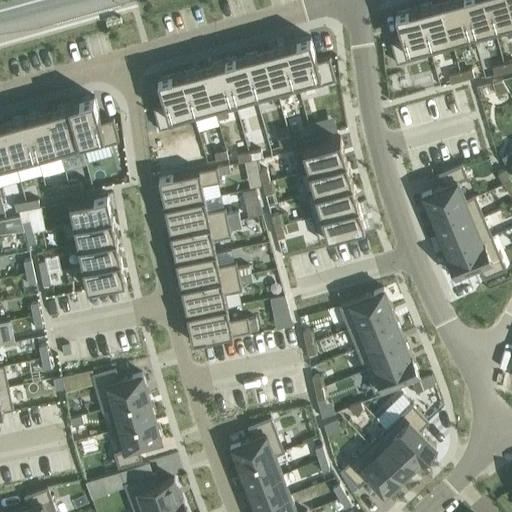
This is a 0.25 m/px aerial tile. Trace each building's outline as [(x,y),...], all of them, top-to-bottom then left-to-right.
[(440,0),(438,0),(419,5),(432,52),(454,46),(440,0)] [(464,0),(440,0),(454,46),(455,46),(453,41),(474,35),(464,0)] [(487,0),(464,0),(474,35),(495,30),(487,0)] [(511,10),(509,0),(487,0),(495,30),(511,25),(511,10)] [(402,36),(390,39),(397,62),(432,52),(419,5),(396,12),(402,36)] [(311,36),(286,42),(299,89),(336,79),(329,56),(317,59),(311,36)] [(286,42),(266,48),(278,95),(299,89),(286,42)] [(266,48),(245,54),(258,100),(278,95),(266,48)] [(245,54),(224,59),(237,106),(258,100),(245,54)] [(224,59),(203,65),(216,112),(237,106),(224,59)] [(504,62),(493,65),(495,73),(506,70),(504,62)] [(203,65),(182,71),(195,118),(216,112),(203,65)] [(472,67),(461,70),(463,78),(474,75),(472,67)] [(461,70),(449,74),(451,81),(463,78),(461,70)] [(164,101),(153,105),(159,128),(195,118),(182,71),(158,78),(164,101)] [(502,78),(491,81),(495,93),(508,89),(502,78)] [(70,102),(83,149),(120,139),(113,116),(101,119),(94,94),(69,101),(69,103),(70,102)] [(48,108),(61,155),(83,149),(70,102),(69,103),(48,108)] [(26,115),(39,161),(61,155),(48,108),(26,115)] [(26,115),(4,121),(17,167),(39,161),(26,115)] [(313,136),(325,133),(321,118),(309,121),(313,136)] [(0,172),(17,167),(4,121),(0,121),(0,172)] [(301,131),(290,134),(292,142),(304,138),(301,131)] [(290,134),(278,137),(280,145),(292,142),(290,134)] [(340,135),(294,148),(301,172),(310,169),(309,168),(347,158),(340,135)] [(226,148),(215,150),(216,158),(228,156),(226,148)] [(261,148),(249,150),(251,158),(256,157),(263,155),(261,148)] [(511,149),(503,155),(511,170),(511,149)] [(249,150),(238,152),(239,160),(244,159),(251,158),(249,150)] [(251,158),(244,159),(246,170),(258,168),(256,157),(251,158)] [(347,158),(309,168),(310,169),(315,189),(315,190),(353,180),(347,158)] [(219,173),(231,170),(229,162),(217,165),(219,173)] [(445,183),(422,192),(431,214),(467,198),(466,197),(464,191),(458,179),(467,175),(462,162),(440,171),(445,183)] [(165,205),(205,197),(203,183),(220,180),(219,173),(217,165),(159,177),(165,205)] [(267,168),(259,170),(263,181),(270,179),(267,168)] [(505,168),(498,172),(504,182),(511,178),(505,168)] [(270,179),(263,181),(266,193),(274,191),(270,179)] [(312,190),(306,192),(312,215),(359,202),(353,180),(315,190),(315,189),(312,190)] [(83,189),(81,181),(69,183),(71,191),(83,189)] [(59,194),(71,191),(69,183),(57,186),(59,194)] [(70,223),(75,222),(75,221),(113,214),(108,191),(65,200),(70,223)] [(467,198),(431,214),(439,233),(484,214),(475,194),(466,197),(467,198)] [(27,199),(28,208),(40,205),(39,197),(27,199)] [(170,232),(229,220),(227,212),(226,206),(208,209),(205,197),(165,205),(170,232)] [(16,210),(28,208),(27,199),(15,202),(16,210)] [(259,202),(245,205),(248,216),(262,213),(259,202)] [(359,202),(312,215),(319,238),(365,225),(359,202)] [(229,220),(241,217),(239,209),(227,212),(229,220)] [(279,212),(272,214),(275,225),(282,223),(279,212)] [(22,220),(21,214),(0,218),(0,230),(6,229),(7,231),(24,227),(22,220)] [(79,243),(117,235),(113,214),(75,221),(75,222),(79,243)] [(484,214),(439,233),(448,253),(492,234),(484,214)] [(242,226),(241,217),(229,220),(230,228),(242,226)] [(22,220),(26,232),(34,230),(30,218),(22,220)] [(230,228),(229,220),(170,232),(176,259),(216,251),(214,238),(214,237),(231,234),(230,228)] [(282,223),(275,225),(278,237),(286,235),(282,223)] [(34,230),(26,232),(29,244),(37,241),(34,230)] [(492,234),(448,253),(456,274),(479,264),(484,276),(506,267),(492,234)] [(121,256),(117,235),(79,243),(83,264),(121,256)] [(176,259),(181,286),(240,274),(238,266),(237,260),(219,264),(216,251),(176,259)] [(121,256),(83,264),(88,286),(126,278),(121,256)] [(24,259),(26,271),(34,269),(32,257),(24,259)] [(41,272),(49,270),(47,258),(39,260),(41,272)] [(238,266),(240,274),(252,272),(250,263),(238,266)] [(34,269),(26,271),(29,283),(37,281),(34,269)] [(41,272),(43,284),(51,282),(49,270),(41,272)] [(252,272),(240,274),(241,282),(253,280),(252,272)] [(240,274),(181,286),(187,313),(227,305),(225,292),(242,288),(241,282),(240,274)] [(384,285),(339,304),(348,326),(393,308),(384,285)] [(31,302),(33,314),(41,312),(39,300),(31,302)] [(227,305),(187,313),(193,341),(251,329),(248,317),(248,314),(230,318),(227,305)] [(393,308),(348,326),(357,347),(402,329),(393,308)] [(289,309),(273,312),(275,321),(292,318),(289,309)] [(41,312),(33,314),(35,326),(43,324),(41,312)] [(256,316),(248,317),(251,329),(259,328),(256,316)] [(311,328),(303,330),(306,341),(314,340),(311,328)] [(402,329),(357,347),(365,368),(410,350),(402,329)] [(314,340),(306,341),(308,353),(316,352),(314,340)] [(41,356),(49,355),(47,343),(39,344),(41,356)] [(410,350),(365,368),(374,390),(419,372),(410,350)] [(52,367),(49,355),(41,356),(44,368),(52,367)] [(0,386),(9,385),(5,363),(0,363),(0,386)] [(103,407),(149,394),(143,371),(119,378),(116,366),(93,372),(103,407)] [(74,372),(63,374),(65,386),(77,384),(74,372)] [(320,374),(313,375),(315,387),(323,385),(320,374)] [(61,375),(53,376),(56,388),(64,387),(61,375)] [(419,376),(412,380),(416,391),(424,388),(419,376)] [(0,410),(14,407),(9,385),(0,386),(0,410)] [(323,385),(315,387),(317,399),(325,397),(323,385)] [(114,428),(156,416),(149,394),(103,407),(103,408),(108,407),(114,428)] [(361,400),(350,405),(353,412),(364,408),(361,400)] [(412,401),(386,426),(419,462),(436,445),(420,427),(429,419),(412,401)] [(84,421),(82,413),(70,416),(72,424),(84,421)] [(231,444),(239,466),(275,452),(275,453),(284,449),(271,415),(249,424),(254,436),(231,444)] [(162,439),(156,416),(114,428),(120,449),(115,451),(119,464),(142,458),(139,447),(162,439)] [(386,426),(369,442),(402,477),(419,462),(386,426)] [(369,442),(343,467),(359,484),(368,475),(385,493),(402,477),(369,442)] [(319,458),(327,456),(323,444),(315,446),(319,458)] [(275,452),(239,466),(247,486),(283,472),(275,453),(275,452)] [(330,467),(327,456),(319,458),(322,470),(330,467)] [(136,511),(143,511),(183,498),(180,492),(174,476),(159,482),(155,470),(125,481),(136,511)] [(291,492),(283,472),(247,486),(254,506),(291,492)] [(333,486),(339,496),(346,492),(340,482),(333,486)] [(47,511),(44,502),(53,499),(48,485),(26,493),(30,505),(8,511),(47,511)] [(256,511),(298,511),(291,492),(254,506),(256,511)] [(346,492),(339,496),(345,507),(353,502),(346,492)] [(188,511),(183,498),(143,511),(188,511)]
